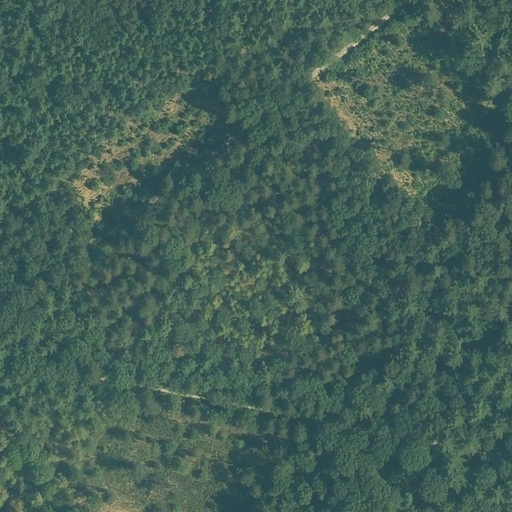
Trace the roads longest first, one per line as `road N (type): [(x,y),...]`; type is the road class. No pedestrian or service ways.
road 1 (track): [(0,2),(60,43),(195,17),(219,84),(324,200),(357,257),(354,334),(336,399),(341,425)]
road 2 (track): [(0,322),(410,0)]
